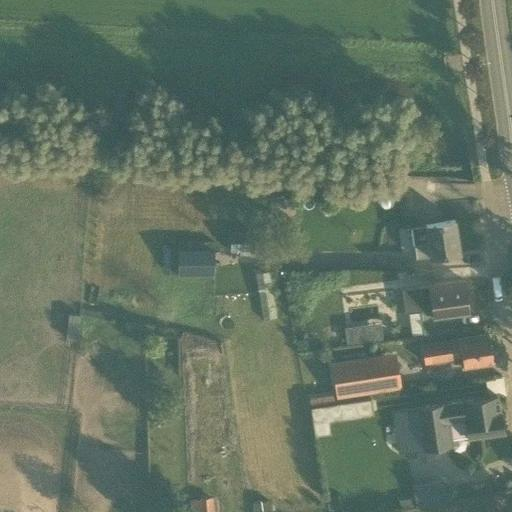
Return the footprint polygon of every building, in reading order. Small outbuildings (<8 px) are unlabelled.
[(431,256),(459,252),(454,220),(411,226),(416,257),(430,255),(431,256)] [(255,251),(255,233),(247,233),(230,233),(229,251),(255,251)] [(216,249),(215,249),(177,249),(176,274),(216,275),(216,249)] [(424,335),(433,334),(453,331),(450,315),(468,312),(464,280),(428,285),(431,308),(420,310),(424,335)] [(347,342),(365,339),(363,323),(345,326),(347,342)] [(451,367),(452,367),(493,361),(488,332),(459,337),(433,342),(421,343),(424,363),(449,359),(450,366),(451,367)] [(401,387),(398,367),(362,372),(360,358),(331,363),(331,366),(334,380),(336,397),(401,387)] [(499,411),(497,395),(462,400),(445,403),(392,411),(397,452),(451,444),(451,439),(468,437),(504,431),(500,411),(499,411)] [(408,483),(411,504),(434,501),(431,480),(408,483)] [(214,511),(213,497),(198,498),(190,499),(191,511),(214,511)] [(269,511),(268,502),(252,505),(253,511),(269,511)]
